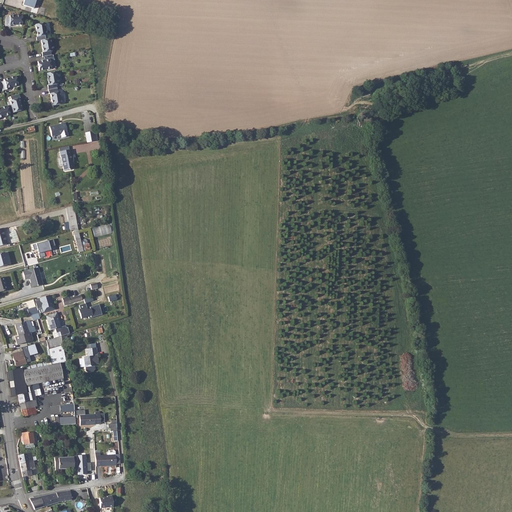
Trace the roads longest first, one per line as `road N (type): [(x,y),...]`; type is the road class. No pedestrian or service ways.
road 1 (secondary): [(0,369),(22,498)]
road 2 (track): [(122,474),(116,397),(101,347)]
